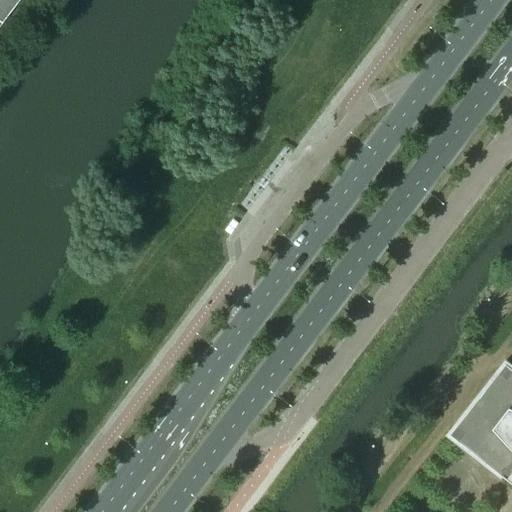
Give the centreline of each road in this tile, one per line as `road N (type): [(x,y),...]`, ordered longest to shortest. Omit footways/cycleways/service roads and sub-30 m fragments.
road 1 (secondary): [(215,450),(511,65)]
road 2 (unclassified): [(215,450),(279,437),(310,408),(511,133)]
road 3 (unclassified): [(426,80),(379,100),(346,127),(243,262),(240,326)]
road 4 (secondary): [(426,80),(240,326)]
road 5 (secondary): [(240,326),(102,511)]
